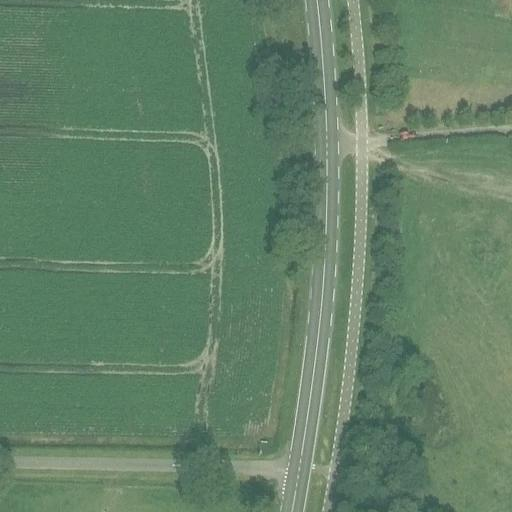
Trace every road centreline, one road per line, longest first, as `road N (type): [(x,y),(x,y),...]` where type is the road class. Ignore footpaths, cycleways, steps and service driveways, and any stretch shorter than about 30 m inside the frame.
road 1 (primary): [(298,471),(325,235),(315,0)]
road 2 (unclassified): [(298,471),(0,462)]
